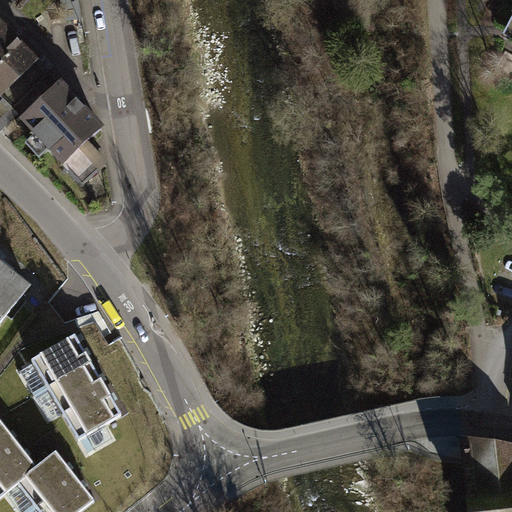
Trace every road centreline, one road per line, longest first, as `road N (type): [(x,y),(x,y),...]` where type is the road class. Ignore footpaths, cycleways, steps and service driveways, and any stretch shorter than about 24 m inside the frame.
road 1 (tertiary): [(224,473),(431,422),(511,429)]
road 2 (residential): [(115,0),(146,189),(134,224),(96,260)]
road 3 (residential): [(96,260),(224,473)]
road 4 (residential): [(0,164),(96,260)]
